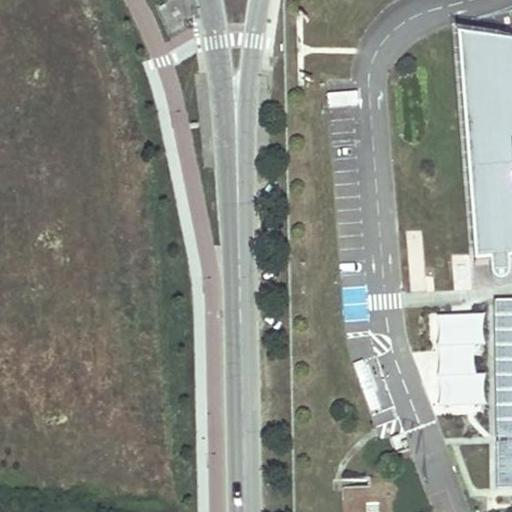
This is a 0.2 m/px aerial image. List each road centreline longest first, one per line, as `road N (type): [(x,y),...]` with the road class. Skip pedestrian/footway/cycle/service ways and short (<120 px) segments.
road 1 (unclassified): [(239,235),(244,511)]
road 2 (unclassified): [(209,0),(239,235)]
road 3 (unclassified): [(239,235),(259,0)]
